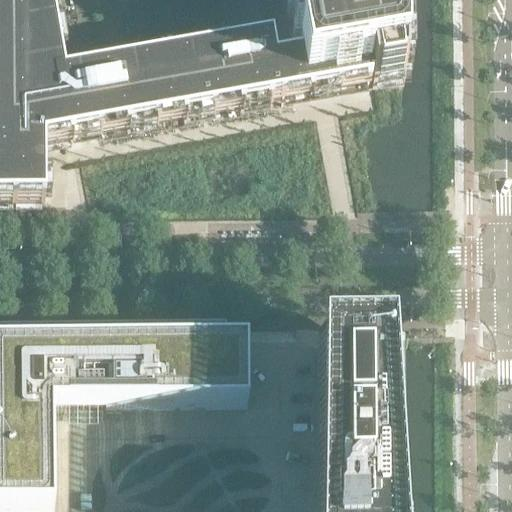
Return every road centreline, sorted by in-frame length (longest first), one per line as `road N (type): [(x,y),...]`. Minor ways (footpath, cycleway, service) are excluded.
road 1 (unclassified): [(0,305),(398,299),(472,295),(511,278)]
road 2 (unclassified): [(511,276),(472,260),(0,253)]
